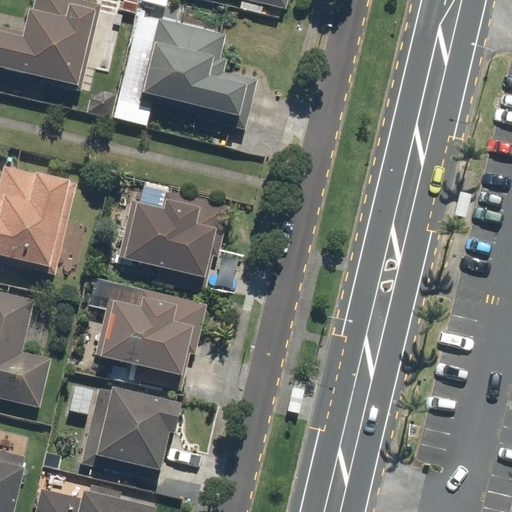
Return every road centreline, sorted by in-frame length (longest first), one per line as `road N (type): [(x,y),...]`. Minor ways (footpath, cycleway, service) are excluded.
road 1 (residential): [(228,511),(351,0)]
road 2 (secondary): [(452,0),(333,511)]
